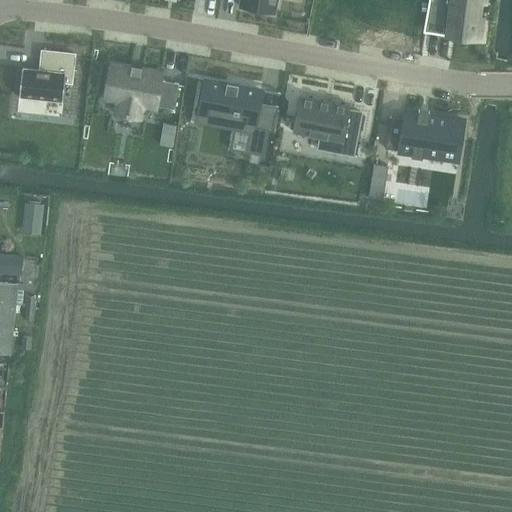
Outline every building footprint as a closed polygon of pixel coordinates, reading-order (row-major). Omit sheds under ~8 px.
[(239,0),(238,7),(275,13),(277,0),(239,0)] [(342,0),(340,11),(347,13),(345,25),(398,36),(403,9),(404,9),(420,12),(422,1),(422,0),(342,0)] [(429,0),(428,12),(443,14),(440,35),(481,40),(483,18),(477,18),(479,4),(485,5),(485,0),(429,0)] [(19,66),(15,99),(63,105),(66,71),(74,72),(76,52),(43,49),(40,68),(19,66)] [(109,60),(103,99),(116,101),(114,113),(142,118),(144,106),(157,108),(157,106),(174,109),(178,83),(162,80),(164,70),(109,60)] [(198,108),(196,114),(208,116),(209,110),(209,109),(247,117),(246,123),(257,125),(258,119),(264,89),(203,78),(198,106),(198,108)] [(298,97),(293,132),(342,138),(340,151),(353,152),(360,113),(348,111),(349,106),(298,97)] [(390,117),(386,147),(397,148),(397,153),(459,162),(466,118),(403,108),(402,119),(390,117)] [(251,126),(246,152),(263,155),(268,129),(251,126)] [(373,164),(371,179),(385,182),(388,166),(373,164)] [(25,203),(24,221),(43,223),(44,205),(25,203)] [(0,253),(0,270),(21,273),(22,256),(0,253)] [(0,282),(0,306),(20,308),(20,305),(22,305),(24,285),(0,282)] [(33,321),(36,297),(26,296),(24,320),(33,321)] [(0,306),(0,329),(13,331),(13,330),(15,312),(19,313),(20,308),(0,306)] [(0,353),(11,354),(13,335),(17,336),(18,331),(13,330),(13,331),(0,329),(0,353)] [(31,349),(32,337),(22,336),(21,349),(31,349)]
